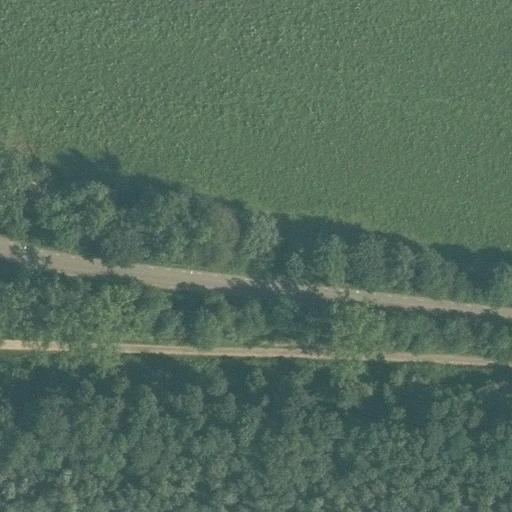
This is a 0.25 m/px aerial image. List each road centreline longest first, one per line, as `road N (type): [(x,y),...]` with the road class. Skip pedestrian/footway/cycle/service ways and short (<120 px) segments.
road 1 (unclassified): [(511,318),(57,265),(0,249)]
road 2 (unclassified): [(0,345),(511,366)]
